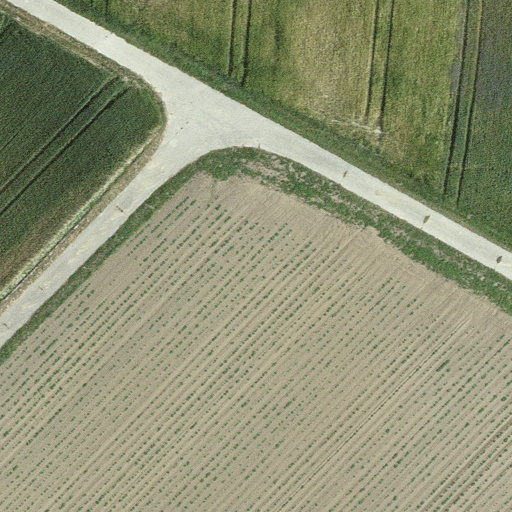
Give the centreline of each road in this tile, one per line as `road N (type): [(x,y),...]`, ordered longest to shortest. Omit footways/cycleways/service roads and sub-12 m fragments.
road 1 (track): [(33,0),(511,264)]
road 2 (track): [(0,329),(221,103)]
